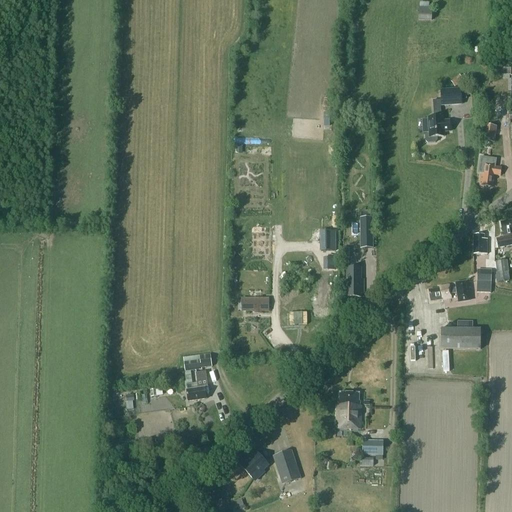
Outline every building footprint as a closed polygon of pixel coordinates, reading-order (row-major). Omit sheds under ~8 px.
[(432,20),(432,8),(419,8),(419,20),(432,20)] [(464,79),(461,75),(451,82),(455,86),(464,79)] [(440,106),(461,104),(461,89),(441,91),(441,100),(433,101),(434,117),(428,118),(429,134),(427,134),(425,136),(425,141),(428,143),(435,143),(437,141),(437,137),(443,137),(443,132),(450,131),(450,121),(443,122),(442,117),(441,117),(440,106)] [(482,141),(492,142),(494,127),(485,126),(482,141)] [(479,165),(482,165),(480,186),(492,187),(494,175),(500,176),(501,168),(491,167),(492,161),(479,159),(479,165)] [(361,228),(365,228),(365,248),(373,248),(373,218),(361,218),(361,228)] [(511,220),(500,223),(503,238),(496,240),(497,249),(511,245),(511,220)] [(335,251),(335,232),(320,232),(321,252),(335,251)] [(484,240),(484,235),(473,235),(473,255),(487,255),(487,240),(484,240)] [(495,263),(497,273),(507,272),(506,261),(495,263)] [(361,268),(349,268),(346,268),(346,280),(346,297),(361,297),(361,294),(364,294),(363,280),(361,280),(361,268)] [(490,294),(491,274),(484,273),(484,276),(477,276),(476,293),(490,294)] [(466,282),(456,284),(457,289),(450,290),(449,285),(439,287),(439,289),(429,291),(431,302),(451,299),(450,294),(457,293),(459,302),(469,301),(466,282)] [(327,308),(328,299),(313,298),(312,307),(313,307),(312,317),(326,318),(327,308)] [(269,299),(245,299),(246,312),(256,311),(261,311),(269,311),(269,299)] [(441,329),(441,349),(480,350),(480,330),(441,329)] [(424,352),(414,361),(426,373),(435,364),(424,352)] [(183,358),(184,362),(185,372),(187,385),(192,384),(191,372),(202,370),(202,369),(212,368),(211,355),(183,358)] [(186,391),(188,402),(206,399),(205,388),(204,388),(204,382),(197,383),(197,384),(187,385),(187,391),(186,391)] [(337,404),(336,416),(336,429),(361,430),(361,405),(359,405),(359,394),(340,393),(339,404),(337,404)] [(363,441),(363,456),(376,456),(376,461),(383,461),(383,456),(383,441),(363,441)] [(276,456),(285,484),(301,479),(292,451),(276,456)] [(240,465),(254,480),(268,465),(256,452),(250,458),(252,459),(250,461),(247,458),(240,465)] [(236,509),(244,506),(242,500),(234,502),(236,509)]
